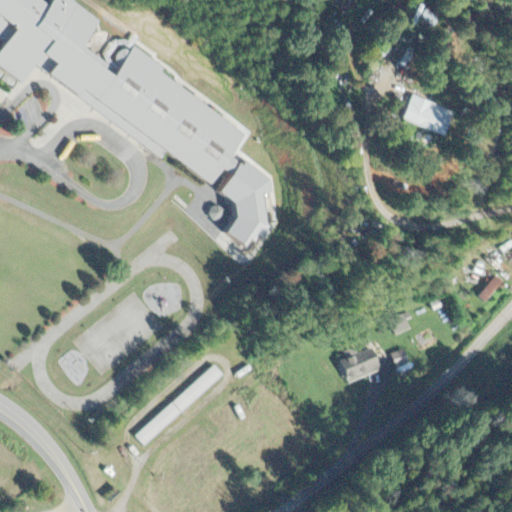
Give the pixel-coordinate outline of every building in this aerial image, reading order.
[(265,180),(240,164),(238,167),(225,159),(244,129),(120,53),(106,66),(102,64),(78,49),(97,19),(65,0),(46,0),(43,5),(35,0),(0,0),(0,38),(2,41),(0,43),(0,72),(19,85),(26,73),(205,182),(213,169),(223,175),(211,195),(227,205),(221,239),(236,249),(248,237),(257,242),(263,233),(255,197),(268,194),(265,180)] [(142,37),(207,88),(222,69),(157,18),(142,37)] [(400,121),(442,139),(452,114),(410,96),(400,121)] [(405,321),(410,319),(408,315),(388,323),(394,337),(410,331),(405,321)] [(344,386),(377,371),(368,350),(356,356),(353,349),(341,354),(344,360),(334,364),(344,386)] [(389,357),(394,370),(407,366),(402,352),(389,357)] [(131,437),(140,447),(222,378),(214,368),(131,437)]
